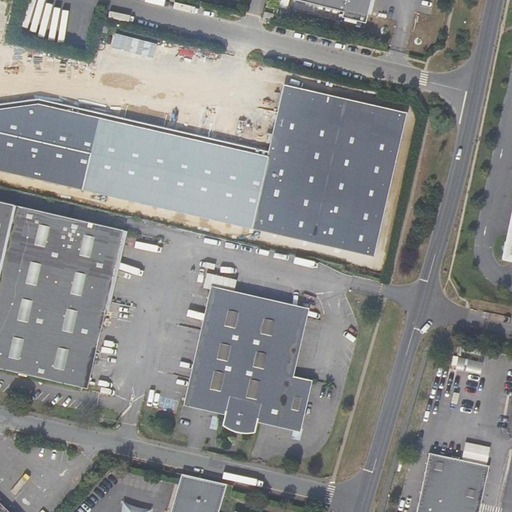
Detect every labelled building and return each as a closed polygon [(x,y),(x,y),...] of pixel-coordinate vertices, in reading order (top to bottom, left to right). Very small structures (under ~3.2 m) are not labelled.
[(298,0),(340,10),(339,16),(363,22),(368,0),(298,0)] [(313,92),(308,130),(328,133),(334,95),(313,92)] [(356,134),(349,159),(370,165),(376,140),(356,134)] [(0,270),(15,207),(0,203),(0,270)] [(0,372),(86,393),(124,234),(16,209),(0,278),(0,372)] [(511,209),(501,261),(511,263),(511,255),(510,255),(511,243),(511,209)] [(288,380),(304,316),(212,294),(185,406),(225,415),(221,433),(253,441),(257,422),(295,431),(306,384),(288,380)] [(463,372),(487,378),(490,367),(466,361),(463,372)] [(479,511),(488,470),(429,457),(416,511),(479,511)] [(123,511),(152,511),(153,510),(126,503),(123,511)]
